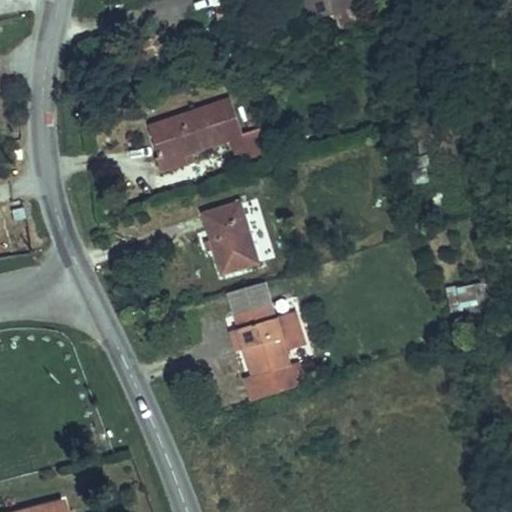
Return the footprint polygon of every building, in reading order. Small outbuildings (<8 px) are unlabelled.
[(312,5),(310,0),(264,0),(270,18),(312,5)] [(203,138),(192,100),(112,127),(121,155),(151,145),(155,154),(203,138)] [(224,264),(205,204),(167,216),(185,277),(224,264)] [(235,300),(196,311),(215,373),(234,368),(240,388),(268,379),(262,360),(253,362),(235,300)] [(240,388),(234,368),(215,373),(208,375),(214,396),(240,388)]
